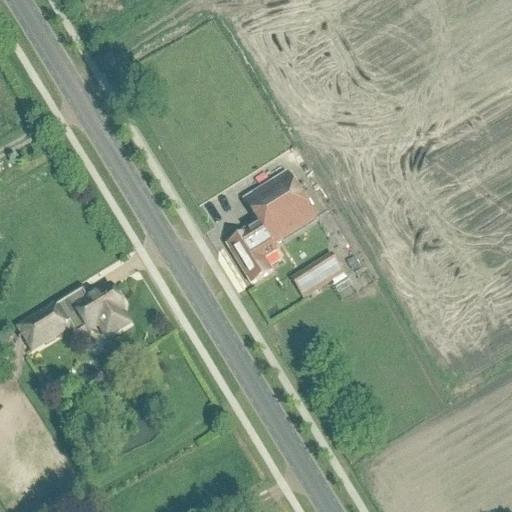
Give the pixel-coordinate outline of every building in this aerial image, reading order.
[(3,177),(0,178),(0,194),(10,189),(3,177)] [(271,277),(264,264),(277,257),(272,249),(316,223),(289,178),(244,205),(257,227),(242,237),(244,240),(226,250),(250,289),(271,277)] [(337,267),(296,293),(303,302),(343,277),(337,267)] [(128,327),(120,314),(123,313),(109,290),(88,303),(81,292),(18,332),(32,355),(69,332),(75,342),(98,328),(106,341),(128,327)] [(5,337),(0,339),(0,356),(13,349),(5,337)]
